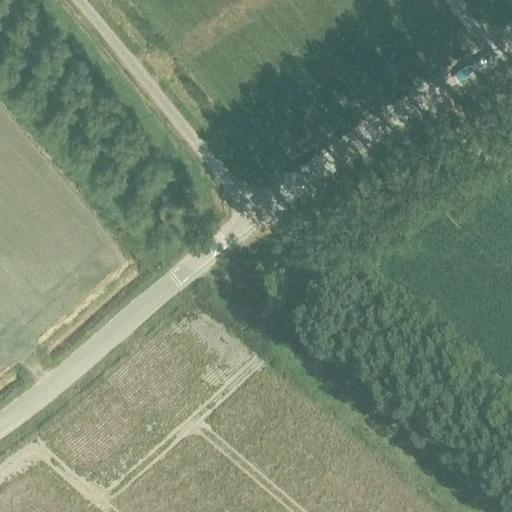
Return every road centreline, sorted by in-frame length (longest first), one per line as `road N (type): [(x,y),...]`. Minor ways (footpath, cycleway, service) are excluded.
road 1 (unclassified): [(0,426),(256,213)]
road 2 (unclassified): [(256,213),(511,40)]
road 3 (unclassified): [(256,213),(78,0)]
